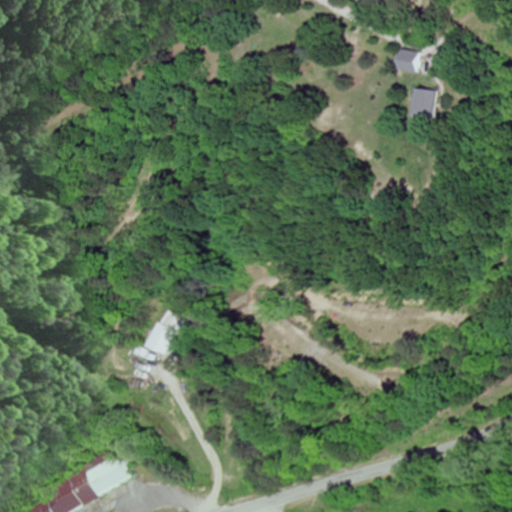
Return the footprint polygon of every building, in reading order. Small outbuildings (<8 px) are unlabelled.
[(397,65),(413,77),(420,67),(405,55),(397,65)] [(417,120),(437,120),(437,93),(417,93),(417,120)] [(164,358),(182,326),(164,316),(146,348),(164,358)] [(266,332),(292,352),(300,342),(273,322),(266,332)] [(81,511),(139,480),(125,455),(21,511),(81,511)]
